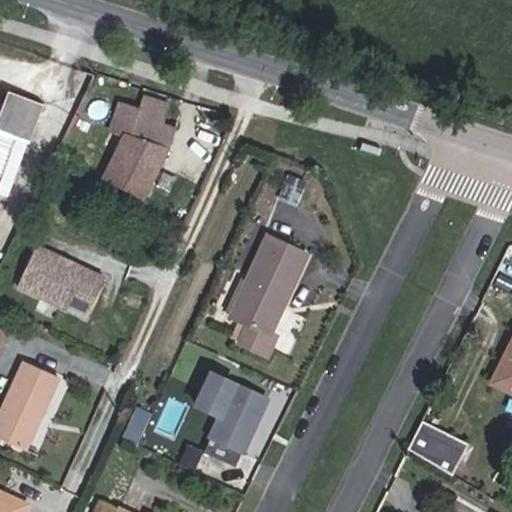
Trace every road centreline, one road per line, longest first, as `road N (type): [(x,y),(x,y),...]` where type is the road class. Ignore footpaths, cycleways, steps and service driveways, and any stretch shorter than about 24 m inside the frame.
road 1 (residential): [(464,131),(263,511)]
road 2 (tertiary): [(61,0),(464,131)]
road 3 (residential): [(345,511),(511,177)]
